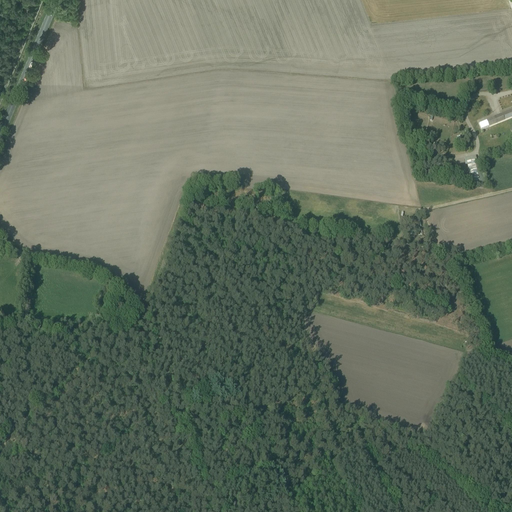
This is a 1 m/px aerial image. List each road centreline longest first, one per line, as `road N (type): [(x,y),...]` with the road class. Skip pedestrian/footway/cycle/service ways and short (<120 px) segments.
road 1 (track): [(227,511),(147,320),(190,181)]
road 2 (track): [(0,444),(146,304)]
road 3 (track): [(0,232),(24,253),(97,270),(146,304)]
road 4 (track): [(146,304),(211,299),(297,316)]
road 5 (primary): [(0,135),(55,0)]
